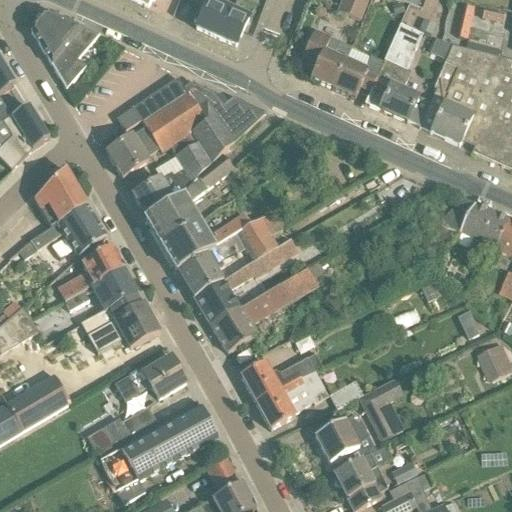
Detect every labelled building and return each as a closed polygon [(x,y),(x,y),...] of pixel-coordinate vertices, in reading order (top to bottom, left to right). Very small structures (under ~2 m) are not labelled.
[(128,0),(149,9),(153,0),(164,0),(165,0),(128,0)] [(361,23),(369,1),(365,0),(344,0),(339,14),(361,23)] [(422,11),(426,0),(380,0),(397,5),(398,2),(422,11)] [(209,2),(196,31),(236,49),(249,20),(209,2)] [(402,5),(392,8),(395,17),(405,14),(402,5)] [(467,43),(474,10),(465,8),(458,41),(467,43)] [(483,11),(482,22),(503,26),(505,15),(483,11)] [(31,36),(66,92),(86,70),(78,63),(99,38),(49,15),(48,15),(42,17),(41,18),(33,28),(32,29),(31,34),(31,36)] [(436,27),(424,21),(419,31),(431,37),(436,27)] [(383,66),(371,93),(365,107),(407,125),(408,123),(418,128),(428,104),(403,93),(405,89),(411,75),(406,73),(422,38),(400,28),(383,66)] [(334,59),(339,44),(315,34),(302,63),(316,69),(310,82),(332,92),(345,64),(334,59)] [(497,60),(500,49),(469,41),(466,52),(497,60)] [(511,63),(497,60),(466,52),(452,49),(445,65),(480,81),(473,96),(481,99),(474,114),(489,121),(484,131),(470,125),(464,138),(477,144),(472,155),(511,172),(511,63)] [(371,93),(383,66),(371,60),(365,73),(345,64),(332,92),(355,102),(361,89),(371,93)] [(0,99),(0,94),(14,86),(0,64),(0,106),(3,104),(0,99)] [(459,149),(464,138),(470,125),(484,131),(489,121),(474,114),(481,99),(473,96),(480,81),(445,65),(434,90),(437,92),(431,105),(428,104),(418,128),(420,129),(419,131),(459,149)] [(177,159),(226,111),(216,97),(195,88),(186,94),(178,81),(117,122),(125,135),(141,124),(145,130),(159,154),(161,158),(172,151),(177,159)] [(35,151),(49,142),(25,104),(11,117),(2,108),(0,109),(0,128),(4,124),(16,136),(0,151),(0,153),(16,170),(35,151)] [(182,195),(221,158),(264,119),(235,105),(226,111),(177,159),(155,173),(162,183),(133,198),(147,222),(184,199),(182,195)] [(150,160),(159,154),(145,130),(106,156),(122,182),(152,163),(150,160)] [(201,226),(193,211),(190,206),(207,192),(209,194),(218,186),(234,172),(221,158),(182,195),(184,199),(147,222),(145,224),(161,251),(201,226)] [(52,230),(86,207),(66,173),(44,193),(35,202),(52,230)] [(500,254),(511,230),(511,222),(466,202),(450,230),(500,254)] [(31,244),(33,246),(39,256),(65,238),(79,257),(107,241),(86,209),(87,209),(86,207),(52,230),(53,230),(31,244)] [(270,239),(284,231),(285,229),(275,213),(259,223),(269,240),(270,239)] [(243,232),(245,231),(238,220),(213,236),(215,239),(210,241),(201,226),(161,251),(176,276),(177,274),(216,252),(215,250),(228,242),(237,237),(244,233),(243,232)] [(246,252),(254,265),(277,252),(270,239),(269,240),(259,223),(245,231),(243,232),(244,233),(237,237),(240,243),(243,247),(246,252)] [(511,230),(500,254),(511,259),(511,230)] [(217,273),(239,260),(228,242),(215,250),(216,252),(177,274),(194,302),(224,285),(217,273)] [(256,282),(299,256),(291,243),(277,252),(254,265),(248,269),(255,279),(256,282)] [(64,303),(123,271),(112,250),(82,268),(86,275),(57,290),(64,303)] [(104,315),(136,298),(137,297),(123,271),(64,303),(70,312),(86,303),(83,298),(92,293),(104,315)] [(256,339),(250,330),(318,290),(314,282),(308,272),(240,312),(239,310),(210,328),(228,357),(256,339)] [(511,276),(509,275),(499,297),(511,303),(511,276)] [(239,310),(229,294),(224,285),(194,302),(210,328),(239,310)] [(437,300),(432,287),(422,292),(428,304),(437,300)] [(126,342),(131,351),(159,336),(143,308),(142,308),(136,298),(104,315),(82,327),(99,358),(126,342)] [(4,316),(9,322),(21,312),(14,304),(2,314),(4,316)] [(22,312),(0,330),(0,335),(10,353),(39,336),(29,322),(22,312)] [(475,326),(463,332),(468,343),(480,337),(475,326)] [(511,364),(504,346),(478,358),(490,387),(511,377),(511,364)] [(152,387),(160,402),(186,387),(183,381),(184,381),(180,373),(178,374),(171,361),(143,376),(141,373),(116,388),(124,404),(140,394),(152,387)] [(255,406),(316,377),(308,362),(280,376),(275,374),(271,377),(265,366),(240,379),(255,406)] [(306,392),(320,385),(316,377),(255,406),(270,433),(293,421),(292,418),(313,406),(306,392)] [(54,379),(23,397),(0,411),(0,447),(40,424),(70,405),(54,379)] [(362,405),(397,388),(395,383),(363,399),(355,385),(330,399),(337,413),(359,400),(362,405)] [(362,405),(374,430),(397,418),(391,406),(403,400),(397,388),(362,405)] [(145,496),(139,485),(218,442),(197,404),(155,425),(130,441),(132,445),(119,452),(120,453),(100,465),(124,508),(145,496)] [(130,441),(155,425),(148,412),(138,418),(122,427),(130,441)] [(354,467),(386,453),(385,451),(377,454),(361,424),(356,427),(353,420),(344,424),(315,439),(330,467),(349,457),(354,467)] [(98,460),(130,441),(122,427),(90,445),(98,460)] [(353,511),(361,511),(383,501),(380,495),(388,491),(377,470),(391,463),(386,453),(354,467),(334,476),(337,481),(335,482),(340,490),(341,489),(353,511)] [(256,511),(242,487),(240,487),(226,461),(208,470),(205,472),(220,499),(195,511),(256,511)] [(404,487),(409,499),(397,505),(382,511),(411,511),(416,510),(417,511),(443,511),(445,511),(443,507),(433,511),(431,511),(423,493),(430,490),(424,477),(404,487)] [(382,511),(397,505),(409,499),(404,487),(389,494),(394,504),(382,510),(382,511)]
